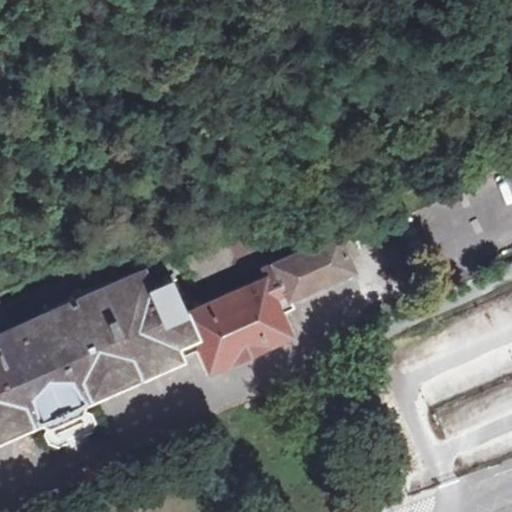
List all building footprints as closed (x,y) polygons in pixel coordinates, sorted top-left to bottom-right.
[(0,435),(42,416),(43,419),(56,421),(88,405),(90,394),(204,343),(215,364),(296,327),(286,306),(299,300),(295,289),(358,260),(337,216),(322,223),(326,234),(264,262),(268,270),(228,288),(215,294),(189,306),(183,293),(187,291),(184,285),(180,287),(172,270),(151,280),(144,263),(39,310),(0,328),(0,435)] [(210,282),(223,276),(238,269),(241,257),(239,252),(256,244),(259,236),(258,221),(179,258),(187,275),(195,272),(197,276),(210,282)] [(223,276),(210,282),(215,294),(228,288),(223,276)] [(0,302),(29,289),(25,282),(0,293),(0,302)] [(0,302),(0,328),(39,310),(29,289),(0,302)] [(70,511),(84,506),(80,497),(45,511),(70,511)]
